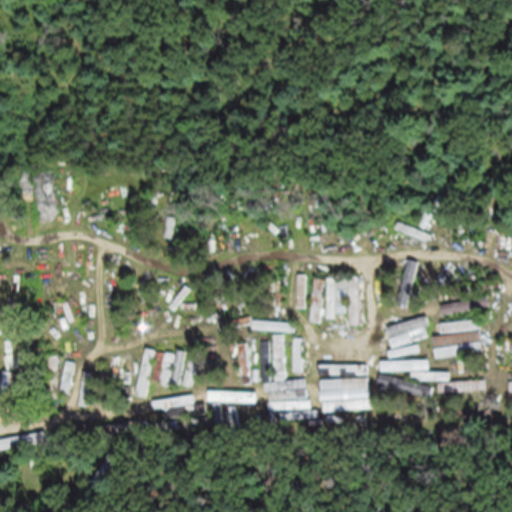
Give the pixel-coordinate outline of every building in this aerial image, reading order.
[(361,289),(327,289),(328,329),(338,329),(338,323),(346,323),(346,312),(350,312),(350,336),(361,336),(361,289)] [(434,319),(416,323),(418,331),(436,327),(434,319)] [(303,334),(259,334),(259,342),(303,342),(303,334)] [(418,344),(407,340),(394,378),(405,382),(418,344)] [(274,391),(287,391),(287,346),(274,346),(274,391)] [(306,349),(295,349),(295,382),(306,382),(306,349)] [(390,361),(387,351),(342,363),(345,373),(390,361)] [(253,355),(241,355),(241,387),(253,387),(253,355)] [(150,409),(159,362),(146,359),(137,406),(150,409)] [(347,384),(380,382),(380,376),(347,377),(347,384)] [(379,396),(433,408),(436,397),(382,384),(379,396)] [(314,409),(361,407),(361,387),(327,388),(328,399),(314,400),(314,409)] [(380,397),(368,399),(374,439),(387,437),(380,397)] [(334,413),(334,422),(366,422),(366,413),(334,413)] [(171,418),(171,427),(209,427),(209,418),(171,418)]
